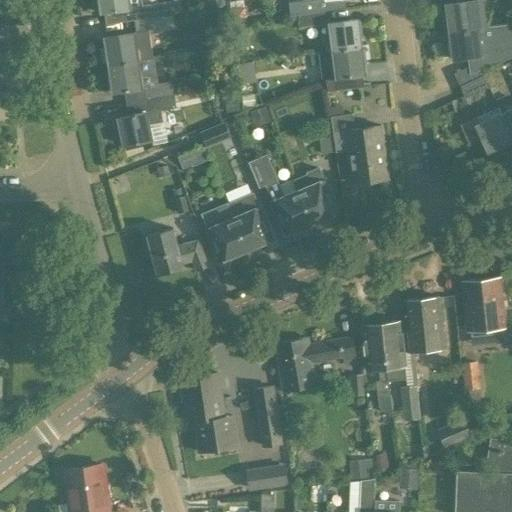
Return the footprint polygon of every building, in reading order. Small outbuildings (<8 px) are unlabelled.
[(142,5),(141,0),(96,0),(98,9),(100,8),(101,12),(132,8),(134,20),(164,16),(162,2),(142,5)] [(302,0),(288,2),(290,15),(297,14),(324,11),(322,0),(302,0)] [(450,31),(478,28),(486,26),(494,0),(471,0),(446,3),(447,13),(444,13),(446,29),(449,28),(450,31)] [(297,14),(299,28),(326,24),(324,11),(297,14)] [(223,12),(205,17),(209,30),(227,25),(223,12)] [(105,61),(108,61),(108,64),(152,57),(148,32),(174,28),(173,14),(164,16),(134,20),(136,31),(104,36),(105,46),(103,46),(105,61)] [(333,51),(361,47),(359,37),(362,37),(361,21),(357,22),(357,19),(329,22),(330,34),(324,35),(326,51),(333,50),(333,51)] [(478,28),(450,31),(451,40),(447,41),(449,56),(453,55),(453,59),(481,55),(480,43),(497,41),(495,25),(486,26),(478,28)] [(333,51),(333,50),(326,51),(321,51),(324,79),(325,79),(327,91),(353,88),(351,76),(364,75),(363,65),(366,64),(364,49),(361,49),(361,47),(333,51)] [(219,66),(232,64),(231,52),(217,54),(219,66)] [(109,88),(112,88),(112,92),(123,90),(126,104),(174,96),(171,80),(158,83),(153,58),(152,57),(108,64),(109,73),(107,73),(109,88)] [(459,85),(483,74),(478,63),(455,74),(459,85)] [(483,74),(459,85),(465,97),(489,86),(483,74)] [(318,89),(281,101),(286,115),(323,103),(318,89)] [(241,94),(242,99),(243,108),(255,106),(253,97),(253,92),(241,94)] [(224,96),(226,112),(240,110),(237,94),(224,96)] [(120,142),(123,142),(123,145),(151,139),(148,124),(163,121),(160,110),(176,107),(174,96),(126,104),(128,115),(117,117),(119,127),(117,127),(120,142)] [(380,125),(349,130),(348,125),(354,125),(352,113),(343,114),(342,104),(329,106),(335,151),(347,150),(352,183),(387,178),(380,125)] [(253,126),(271,121),(267,105),(249,110),(253,126)] [(511,109),(501,114),(511,138),(511,109)] [(476,126),(473,118),(461,124),(470,144),(481,139),(487,152),(496,148),(497,150),(511,144),(510,141),(511,140),(511,138),(501,114),(476,126)] [(224,122),(199,131),(206,147),(230,138),(224,122)] [(334,151),(332,137),(319,138),(321,153),(334,151)] [(464,151),(453,157),(456,165),(468,160),(464,151)] [(176,156),(181,167),(191,163),(186,152),(176,156)] [(311,223),(297,190),(283,195),(266,154),(248,161),(259,187),(266,185),(286,233),(311,223)] [(166,165),(157,167),(159,177),(169,175),(166,165)] [(297,190),(311,223),(336,212),(317,167),(306,172),(306,174),(293,179),(298,189),(297,190)] [(227,202),(233,215),(247,249),(272,238),(257,202),(253,192),(227,202)] [(174,198),(178,213),(188,210),(185,195),(174,198)] [(247,249),(233,215),(219,221),(218,219),(207,223),(222,259),(247,249)] [(157,273),(183,266),(182,261),(192,259),(197,270),(209,265),(198,238),(177,244),(173,227),(146,233),(157,273)] [(505,326),(500,276),(462,279),(467,330),(505,326)] [(408,351),(413,351),(444,347),(439,295),(403,299),(408,351)] [(401,320),(382,322),(387,380),(406,378),(401,320)] [(366,369),(378,368),(379,380),(375,381),(378,408),(383,412),(391,412),(389,390),(387,380),(382,322),(362,324),(366,369)] [(353,335),(309,343),(307,336),(275,341),(283,390),(316,384),(312,360),(343,355),(344,362),(357,360),(353,335)] [(479,387),(476,362),(462,363),(465,389),(479,387)] [(194,420),(224,415),(217,371),(182,376),(188,421),(194,420)] [(349,374),(351,396),(364,395),(362,373),(349,374)] [(412,385),(400,386),(403,420),(411,419),(419,418),(416,386),(416,384),(412,385)] [(264,445),(280,442),(275,405),(258,407),(264,445)] [(194,420),(199,450),(237,444),(232,414),(224,415),(194,420)] [(467,416),(436,429),(444,446),(468,435),(467,416)] [(511,511),(511,437),(490,436),(484,471),(457,470),(455,511),(511,511)] [(388,471),(386,453),(373,455),(375,473),(388,471)] [(348,461),(350,479),(369,476),(368,472),(373,472),(371,458),(348,461)] [(416,489),(417,469),(419,469),(420,459),(401,468),(400,488),(416,489)] [(65,468),(70,502),(57,504),(58,511),(108,511),(102,463),(65,468)] [(285,463),(244,469),(248,490),(288,484),(285,463)] [(361,480),(359,511),(399,511),(400,500),(373,499),(374,478),(361,480)]
